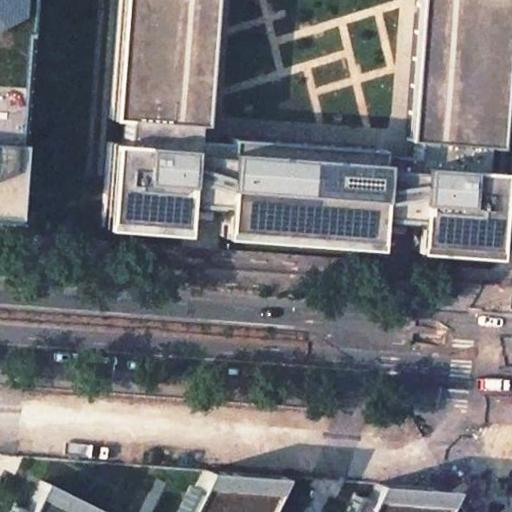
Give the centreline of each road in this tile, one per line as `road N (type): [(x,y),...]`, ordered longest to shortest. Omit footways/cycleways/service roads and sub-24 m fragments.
road 1 (primary): [(0,406),(511,445)]
road 2 (unknown): [(369,24),(366,74),(347,98),(231,98),(216,81),(221,0)]
